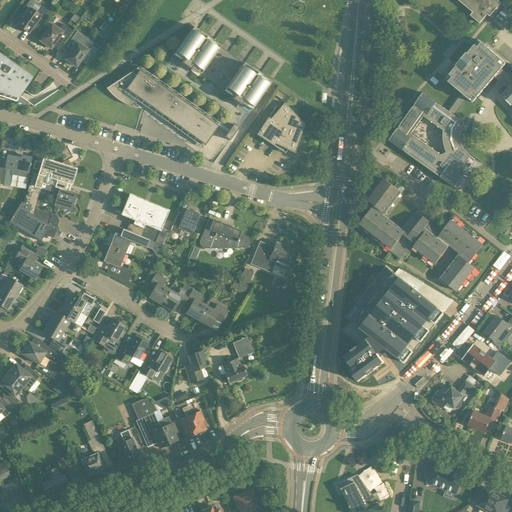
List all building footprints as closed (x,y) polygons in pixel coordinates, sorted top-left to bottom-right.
[(479,24),(487,15),(489,17),(501,4),(496,0),(455,0),(472,13),(469,16),(479,24)] [(39,27),(47,16),(50,13),(40,6),(35,13),(28,8),(21,18),(19,17),(13,26),(22,32),(23,30),(28,33),(35,24),(39,27)] [(57,39),(62,43),(70,30),(61,24),(58,29),(50,24),(46,30),(44,28),(40,34),(42,35),(38,41),(39,41),(38,43),(44,48),(45,46),(50,49),(57,39)] [(270,82),(220,46),(193,27),(175,52),(173,55),(182,61),(181,62),(185,66),(191,69),(191,68),(232,97),(232,98),(236,102),(241,105),(242,104),(251,110),(253,107),(270,82)] [(472,103),(494,77),(498,81),(495,84),(495,85),(500,89),(504,85),(508,89),(501,96),(511,106),(511,105),(511,78),(501,69),(506,63),(484,45),(479,40),(474,45),(467,54),(466,53),(456,65),(457,66),(446,79),(445,79),(462,93),(449,112),(438,104),(438,105),(436,103),(437,103),(422,93),(405,117),(404,119),(398,127),(397,129),(388,141),(403,151),(403,150),(405,151),(404,152),(438,176),(439,176),(440,177),(455,188),(456,187),(463,177),(463,176),(458,172),(460,170),(460,171),(461,170),(470,156),(471,156),(469,155),(468,153),(467,152),(465,151),(464,149),(463,148),(462,146),(461,145),(461,143),(460,141),(460,139),(460,137),(460,136),(460,134),(460,132),(461,130),(461,128),(462,127),(463,125),(464,124),(465,123),(453,115),(462,102),(466,97),(472,103)] [(82,58),(86,61),(95,49),(85,42),(82,47),(76,43),(69,53),(67,52),(62,60),(70,65),(70,64),(75,67),(82,58)] [(0,96),(15,101),(18,96),(31,78),(0,56),(0,96)] [(148,106),(204,145),(219,124),(140,68),(138,70),(137,68),(105,89),(109,93),(111,95),(113,97),(116,99),(118,100),(122,103),(124,104),(126,105),(129,106),(133,107),(136,108),(140,109),(140,108),(135,104),(137,101),(146,109),(148,106)] [(287,150),(294,154),(303,125),(284,103),(279,109),(275,106),(256,135),(284,154),(287,150)] [(233,125),(224,137),(229,141),(238,128),(233,125)] [(4,167),(0,166),(0,184),(10,186),(12,175),(27,178),(27,173),(30,158),(21,156),(21,158),(7,156),(4,167)] [(32,173),(23,203),(34,207),(40,189),(52,193),(54,187),(67,191),(73,171),(43,162),(39,175),(32,173)] [(423,217),(417,224),(409,218),(398,231),(380,216),(399,191),(385,180),(368,201),(374,206),(359,224),(391,249),(389,252),(400,260),(402,258),(404,260),(414,247),(435,264),(451,244),(463,254),(442,280),(456,292),(475,268),(469,263),(483,246),(450,220),(439,234),(427,224),(429,222),(423,217)] [(54,187),(52,193),(50,200),(53,206),(71,212),(76,194),(67,191),(54,187)] [(129,232),(155,242),(164,246),(170,231),(161,228),(168,211),(130,196),(122,215),(134,220),(129,232)] [(23,203),(21,201),(8,223),(40,241),(44,234),(52,238),(57,230),(56,229),(58,220),(55,215),(34,208),(34,207),(23,203)] [(178,211),(170,231),(179,235),(182,228),(192,232),(200,214),(186,208),(184,214),(178,211)] [(240,234),(241,231),(209,218),(200,239),(199,242),(199,244),(199,245),(200,246),(201,247),(201,248),(202,248),(205,249),(244,249),(247,248),(248,248),(249,247),(249,246),(250,244),(250,242),(250,240),(250,239),(249,238),(246,237),(240,234)] [(152,250),(155,242),(129,232),(122,229),(119,236),(114,234),(108,247),(124,254),(129,240),(152,250)] [(250,264),(265,271),(269,263),(274,265),(287,271),(292,259),(295,260),(298,253),(295,252),(296,250),(275,241),(273,247),(259,242),(250,264)] [(32,253),(20,247),(14,258),(11,257),(6,265),(17,272),(18,270),(34,279),(41,267),(28,259),(32,253)] [(124,254),(108,247),(102,262),(118,268),(124,254)] [(247,285),(253,270),(245,267),(239,282),(247,285)] [(351,321),(343,331),(360,345),(344,357),(353,368),(350,370),(358,381),(383,363),(379,357),(388,351),(404,363),(443,313),(386,267),(346,317),(351,321)] [(120,273),(129,277),(131,272),(122,268),(120,273)] [(148,298),(160,305),(169,290),(161,286),(165,280),(155,274),(148,286),(153,289),(148,298)] [(0,283),(0,290),(14,299),(21,286),(6,277),(2,285),(0,283)] [(286,304),(290,293),(272,286),(268,297),(286,304)] [(176,294),(169,290),(160,305),(172,312),(178,303),(183,306),(185,302),(190,295),(179,289),(176,294)] [(14,299),(0,290),(0,312),(2,308),(7,311),(14,299)] [(185,314),(197,321),(206,306),(199,302),(202,296),(192,290),(190,295),(185,302),(190,305),(185,314)] [(70,293),(64,304),(80,313),(86,303),(91,306),(94,300),(83,294),(80,299),(70,293)] [(58,314),(70,322),(74,324),(80,313),(64,304),(58,314)] [(214,311),(206,306),(197,321),(210,328),(215,319),(220,322),(227,311),(217,305),(214,311)] [(98,323),(105,313),(99,309),(92,320),(98,323)] [(54,312),(48,323),(64,332),(70,322),(58,314),(54,312)] [(507,325),(497,318),(485,335),(494,342),(507,325)] [(104,332),(98,329),(92,340),(105,347),(109,350),(116,349),(119,342),(117,341),(125,327),(112,319),(104,332)] [(64,332),(48,323),(42,333),(58,343),(64,332)] [(92,334),(95,328),(90,325),(86,331),(92,334)] [(124,342),(121,346),(115,357),(127,365),(129,361),(139,367),(142,362),(138,360),(147,344),(134,337),(129,345),(124,342)] [(253,352),(247,337),(232,343),(238,358),(253,352)] [(61,355),(41,343),(38,348),(28,343),(21,354),(38,365),(43,357),(55,365),(61,355)] [(494,362),(473,345),(462,360),(483,377),(490,367),(493,369),(491,371),(499,376),(505,368),(496,361),(494,362)] [(152,364),(146,361),(139,372),(152,380),(157,371),(163,374),(172,359),(159,351),(152,364)] [(205,367),(201,353),(188,357),(190,364),(184,366),(190,383),(203,379),(199,369),(205,367)] [(240,368),(236,360),(219,368),(218,369),(220,375),(222,375),(224,375),(228,384),(246,376),(242,367),(240,368)] [(35,381),(39,376),(27,367),(24,371),(15,364),(7,375),(22,387),(27,392),(36,381),(35,381)] [(14,398),(22,387),(7,375),(0,383),(0,386),(7,392),(3,397),(15,406),(19,401),(14,398)] [(59,383),(69,389),(72,384),(62,378),(59,383)] [(460,402),(459,401),(463,396),(466,391),(472,395),(476,389),(465,381),(457,391),(451,387),(446,394),(441,391),(438,391),(432,398),(433,402),(440,408),(444,407),(447,403),(454,408),(455,408),(456,408),(457,408),(458,408),(459,407),(460,406),(460,405),(461,404),(460,403),(460,402)] [(30,404),(40,400),(29,392),(26,395),(27,401),(30,404)] [(501,411),(503,412),(508,399),(500,393),(494,408),(488,405),(484,416),(473,412),(468,425),(485,433),(490,420),(496,422),(501,411)] [(49,400),(53,409),(68,402),(64,394),(49,400)] [(0,412),(4,417),(12,410),(2,399),(0,400),(0,412)] [(181,408),(182,407),(187,405),(188,405),(186,401),(180,403),(174,406),(176,410),(181,408)] [(134,412),(137,419),(156,411),(152,404),(134,412)] [(182,409),(185,417),(179,420),(187,438),(196,434),(206,429),(202,420),(204,420),(200,411),(193,414),(192,412),(190,413),(187,407),(182,409)] [(135,421),(147,448),(157,443),(159,448),(176,441),(173,433),(175,432),(171,423),(170,424),(167,417),(157,422),(154,413),(135,421)] [(89,441),(94,454),(81,460),(88,476),(90,474),(91,476),(96,474),(95,472),(105,468),(106,468),(112,466),(91,421),(84,424),(91,440),(89,441)] [(2,426),(0,427),(0,436),(2,439),(8,433),(2,426)] [(511,429),(506,427),(501,440),(511,444),(511,429)] [(120,433),(123,442),(117,445),(125,463),(140,457),(132,438),(131,439),(127,430),(120,433)] [(434,467),(431,466),(428,475),(430,476),(428,482),(427,482),(427,483),(428,484),(428,483),(454,494),(455,495),(455,493),(462,477),(463,476),(462,475),(461,475),(436,465),(435,464),(434,465),(434,467)] [(0,468),(0,480),(10,476),(5,467),(0,468)] [(50,492),(50,493),(55,491),(55,490),(68,484),(63,475),(61,476),(57,468),(48,472),(52,480),(43,484),(47,494),(50,492)] [(357,475),(341,483),(343,487),(341,489),(342,489),(350,505),(349,506),(350,508),(351,508),(352,511),(360,511),(367,509),(367,508),(366,508),(366,507),(380,500),(379,500),(376,493),(372,495),(357,475)] [(19,488),(8,493),(7,490),(2,492),(3,493),(11,511),(25,511),(29,511),(22,495),(19,488)] [(500,511),(507,500),(486,488),(476,506),(487,511),(500,511)] [(232,498),(238,511),(253,511),(252,509),(257,507),(250,490),(232,498)] [(11,511),(3,493),(0,494),(0,497),(3,504),(0,504),(0,511),(11,511)] [(408,511),(417,511),(419,502),(410,501),(408,511)]
